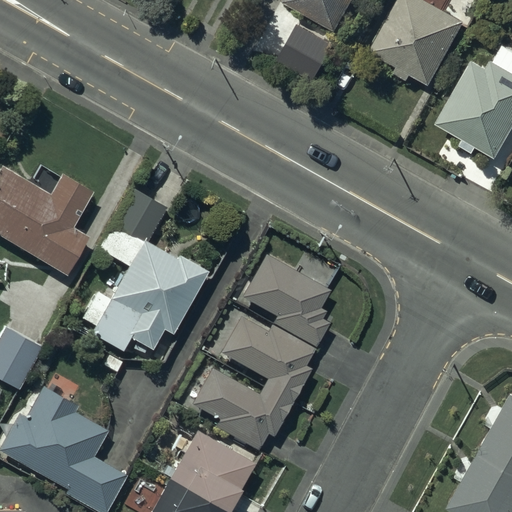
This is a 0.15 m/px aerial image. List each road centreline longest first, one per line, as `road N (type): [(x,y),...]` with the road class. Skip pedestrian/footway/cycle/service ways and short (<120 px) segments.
road 1 (secondary): [(472,259),(7,0)]
road 2 (residential): [(472,259),(332,511)]
